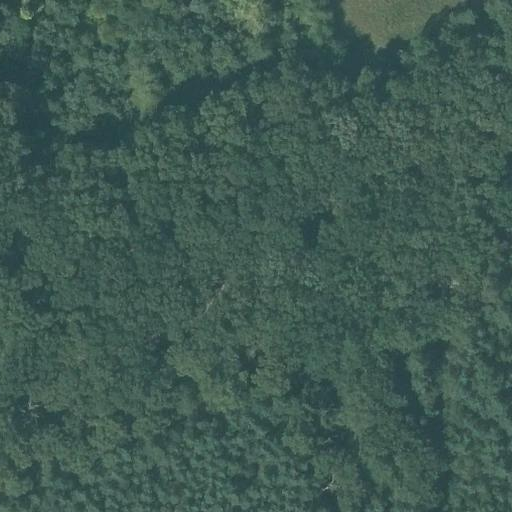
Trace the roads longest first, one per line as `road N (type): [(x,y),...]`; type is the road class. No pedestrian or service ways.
road 1 (track): [(511,77),(4,223),(0,214)]
road 2 (unknown): [(434,277),(368,301),(247,284),(199,290),(156,342),(52,365),(0,352)]
road 3 (track): [(442,511),(446,441),(434,277)]
road 4 (track): [(434,277),(388,115)]
